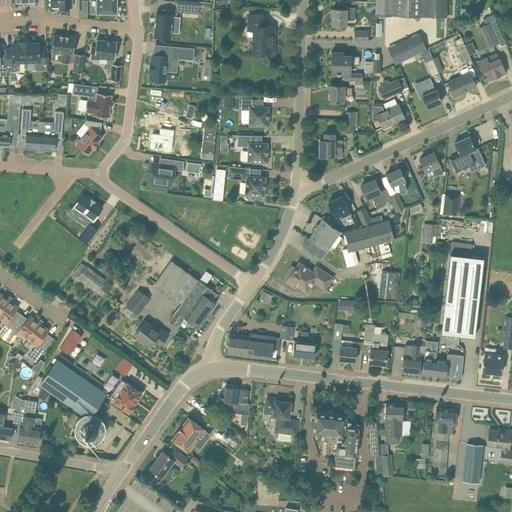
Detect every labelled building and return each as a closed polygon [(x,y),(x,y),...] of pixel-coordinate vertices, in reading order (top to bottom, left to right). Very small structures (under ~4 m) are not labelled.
[(51,0),(51,6),(59,6),(60,9),(70,9),(70,4),(72,4),(72,0),(51,0)] [(117,12),(117,0),(97,0),(97,12),(104,12),(103,18),(115,18),(115,12),(117,12)] [(376,0),(376,14),(447,16),(447,0),(376,0)] [(177,2),(176,11),(198,13),(199,3),(177,2)] [(347,9),(333,8),(332,24),(346,25),(346,19),(355,19),(355,7),(347,6),(347,9)] [(156,13),(154,36),(170,37),(172,14),(156,13)] [(256,30),(256,53),(273,53),(274,42),(271,42),(272,26),(266,26),(267,15),(248,14),(248,30),(256,30)] [(491,21),(496,19),(494,14),(483,19),(485,24),(480,27),(489,47),(500,42),(491,21)] [(499,24),(504,22),(505,18),(503,15),(497,17),(499,24)] [(354,40),(368,41),(369,31),(354,30),(354,40)] [(52,52),(63,53),(62,62),(69,63),(69,62),(74,62),(73,71),(82,72),(85,54),(76,53),(74,53),(76,37),(54,34),(52,52)] [(389,48),(395,63),(426,49),(420,34),(389,48)] [(454,40),(464,62),(471,59),(461,36),(454,40)] [(108,58),(106,70),(112,71),(111,80),(120,81),(122,65),(113,64),(114,59),(115,59),(117,42),(97,39),(96,47),(91,47),(90,58),(100,59),(100,57),(108,58)] [(27,61),(26,41),(19,41),(19,43),(13,43),(13,48),(6,48),(7,71),(16,71),(18,68),(18,62),(27,61)] [(33,41),(26,41),(27,61),(34,61),(35,68),(36,70),(46,70),(46,61),(46,47),(40,47),(39,42),(33,43),(33,41)] [(150,63),(149,72),(151,72),(150,80),(165,81),(167,67),(169,67),(169,58),(193,60),(194,48),(163,46),(162,56),(152,55),(151,63),(150,63)] [(422,52),(431,76),(439,73),(429,49),(422,52)] [(333,72),(343,73),(343,80),(362,80),(362,73),(350,72),(350,64),(359,65),(359,56),(350,56),(350,53),(335,53),(335,58),(333,58),(333,72)] [(506,73),(497,53),(479,61),(488,81),(496,77),(495,76),(499,74),(500,76),(506,73)] [(371,72),(381,72),(381,57),(371,57),(371,72)] [(448,82),(454,96),(455,96),(454,95),(468,88),(468,89),(476,86),(470,73),(448,82)] [(380,87),(384,97),(403,89),(408,86),(404,75),(397,78),(398,80),(380,87)] [(112,100),(112,94),(97,92),(97,93),(90,92),(91,85),(74,83),(72,93),(89,95),(88,99),(86,111),(94,112),(94,115),(101,116),(100,118),(108,119),(108,117),(109,117),(111,106),(113,107),(114,100),(112,100)] [(416,90),(420,98),(420,97),(422,96),(427,108),(442,101),(437,89),(435,90),(432,83),(416,90)] [(352,86),(345,86),(330,85),(330,101),(344,101),(344,95),(352,95),(352,86)] [(58,93),(58,103),(66,103),(67,94),(58,93)] [(21,94),(20,104),(30,104),(30,100),(31,94),(21,94)] [(249,125),(267,125),(267,129),(268,129),(269,107),(252,106),(252,99),(242,98),(241,109),(250,110),(249,125)] [(379,119),(383,128),(391,124),(390,122),(403,116),(404,117),(397,101),(384,107),(383,104),(373,103),(373,118),(374,121),(379,119)] [(9,103),(7,129),(0,128),(0,144),(2,145),(2,146),(8,146),(9,135),(18,136),(20,104),(9,103)] [(33,149),(40,150),(42,127),(30,126),(31,109),(22,108),(21,133),(26,134),(25,148),(33,148),(33,149)] [(53,128),(42,127),(40,150),(47,150),(47,149),(55,150),(56,136),(61,137),(63,111),(55,111),(53,128)] [(358,111),(346,111),(346,119),(355,119),(357,120),(358,111)] [(355,119),(346,119),(346,132),(355,132),(355,119)] [(77,144),(84,149),(83,151),(87,154),(88,152),(89,154),(94,148),(95,148),(99,143),(98,142),(103,136),(96,131),(97,129),(100,130),(102,122),(87,120),(84,123),(90,127),(77,144)] [(152,132),(150,148),(172,151),(174,129),(160,127),(160,133),(152,132)] [(324,140),(320,139),(320,156),(335,156),(335,150),(342,150),(342,143),(335,142),(335,133),(324,133),(324,140)] [(251,143),(251,135),(238,135),(238,146),(249,146),(248,161),(266,162),(266,166),(267,166),(267,143),(251,143)] [(450,158),(456,172),(475,163),(470,152),(476,149),(470,136),(455,142),(460,154),(450,158)] [(420,158),(425,171),(433,168),(436,175),(443,172),(434,152),(420,158)] [(153,162),(151,173),(153,174),(152,184),(168,187),(169,176),(173,176),(174,169),(183,171),(184,161),(171,159),(170,165),(153,162)] [(187,162),(186,171),(199,173),(201,163),(187,162)] [(229,166),(228,177),(247,179),(245,194),(250,194),(249,198),(264,199),(266,177),(249,175),(250,168),(229,166)] [(404,179),(405,179),(400,168),(386,174),(391,185),(399,182),(400,192),(406,191),(404,179)] [(361,185),(367,198),(371,196),(377,208),(385,205),(383,202),(391,199),(386,187),(380,190),(375,179),(361,185)] [(214,190),(213,199),(222,200),(223,191),(214,190)] [(442,213),(456,214),(459,194),(445,192),(442,213)] [(83,193),(72,208),(85,217),(81,223),(86,227),(79,235),(88,242),(98,229),(91,224),(103,206),(95,201),(96,200),(91,197),(91,198),(83,193)] [(390,196),(396,211),(404,208),(397,193),(390,196)] [(343,195),(328,202),(329,203),(331,208),(337,220),(351,213),(343,195)] [(411,213),(422,210),(420,204),(409,207),(411,213)] [(357,211),(363,226),(372,224),(364,207),(357,211)] [(357,211),(350,214),(356,228),(363,226),(357,211)] [(304,246),(322,258),(341,231),(323,218),(319,225),(317,224),(312,231),(314,232),(309,239),(307,238),(303,244),(305,245),(304,246)] [(343,232),(348,251),(394,238),(389,219),(372,224),(363,226),(343,232)] [(422,241),(435,242),(437,224),(424,223),(422,241)] [(482,257),(471,256),(473,244),(451,242),(441,332),(474,336),(482,257)] [(96,292),(105,280),(81,261),(71,273),(96,292)] [(291,264),(285,274),(288,276),(285,280),(294,287),(295,284),(306,292),(313,282),(325,290),(333,278),(316,266),(314,269),(313,271),(299,261),(295,266),(293,265),(291,264)] [(378,296),(396,298),(399,272),(381,270),(378,296)] [(199,280),(182,303),(169,321),(178,328),(185,317),(199,327),(216,302),(206,295),(207,294),(214,299),(218,293),(199,280)] [(126,306),(138,315),(150,298),(138,289),(126,306)] [(272,295),(263,291),(260,298),(269,303),(272,295)] [(0,311),(9,300),(0,292),(0,311)] [(0,331),(0,335),(4,338),(22,314),(16,310),(19,307),(9,300),(0,311),(0,318),(6,322),(5,325),(0,331)] [(337,309),(351,310),(351,309),(352,310),(353,303),(351,303),(338,302),(337,309)] [(413,326),(425,327),(427,315),(414,313),(413,326)] [(19,332),(28,339),(40,323),(30,315),(28,319),(22,314),(4,338),(10,343),(16,334),(19,332)] [(135,334),(150,346),(153,342),(159,347),(169,334),(154,323),(152,326),(145,320),(135,334)] [(335,322),(333,338),(341,339),(342,323),(335,322)] [(40,323),(28,339),(36,345),(35,348),(29,357),(35,361),(53,337),(47,333),(49,330),(40,323)] [(371,340),(370,343),(364,343),(363,353),(370,354),(370,362),(386,364),(389,334),(374,332),(375,324),(366,323),(364,339),(371,340)] [(280,338),(291,339),(293,326),(282,324),(280,338)] [(67,349),(81,332),(73,326),(59,343),(67,349)] [(294,354),(314,357),(316,343),(308,342),(309,331),(301,331),(300,341),(295,340),(294,354)] [(227,352),(271,358),(274,336),(251,333),(250,336),(230,333),(227,352)] [(341,341),(339,359),(355,361),(356,354),(358,354),(359,341),(352,340),(342,339),(342,341),(341,341)] [(419,351),(420,345),(412,344),(405,344),(402,371),(420,373),(422,352),(419,351)] [(446,376),(461,378),(464,355),(448,353),(447,359),(436,358),(437,350),(425,349),(423,374),(446,377),(446,376)] [(92,362),(101,366),(104,357),(95,353),(92,362)] [(503,360),(502,360),(503,354),(494,353),(494,359),(484,358),(483,371),(501,373),(503,360)] [(115,368),(125,375),(133,363),(123,356),(115,368)] [(38,373),(45,361),(41,359),(37,363),(35,364),(32,368),(38,373)] [(106,394),(57,359),(40,384),(89,418),(106,394)] [(18,362),(9,361),(8,371),(16,372),(18,362)] [(108,391),(117,379),(111,374),(102,387),(108,391)] [(114,401),(129,412),(142,393),(127,382),(126,382),(122,379),(109,397),(114,401)] [(223,400),(222,407),(234,409),(233,412),(249,414),(250,403),(247,403),(249,390),(225,386),(224,392),(221,392),(220,400),(223,400)] [(50,393),(43,388),(38,396),(45,401),(50,393)] [(267,397),(265,412),(273,413),(273,415),(278,416),(276,431),(279,431),(278,439),(290,441),(291,433),(295,434),(297,421),(288,419),(288,417),(289,417),(291,402),(278,400),(278,399),(267,397)] [(37,401),(24,399),(17,410),(15,410),(13,422),(21,424),(18,440),(38,443),(41,427),(33,426),(37,401)] [(385,443),(397,444),(397,435),(402,435),(403,420),(404,404),(386,403),(385,419),(386,419),(385,443)] [(439,422),(438,431),(452,433),(453,423),(454,424),(456,409),(436,407),(435,421),(439,422)] [(66,422),(73,427),(80,416),(74,411),(66,422)] [(338,434),(334,466),(354,468),(357,436),(359,426),(351,426),(351,421),(345,420),(346,414),(316,411),(314,420),(313,431),(330,433),(330,436),(335,436),(336,434),(338,434)] [(0,437),(10,439),(12,428),(4,427),(6,413),(0,412),(0,437)] [(204,429),(205,428),(189,416),(172,439),(188,451),(194,443),(196,444),(199,440),(207,430),(204,429)] [(81,431),(82,432),(82,433),(83,434),(84,435),(85,436),(86,436),(86,437),(87,437),(88,437),(89,437),(91,437),(92,437),(93,437),(94,436),(96,435),(97,434),(98,433),(98,432),(99,431),(99,430),(99,429),(99,428),(99,427),(99,426),(99,425),(98,424),(98,423),(97,422),(96,421),(95,421),(94,420),(93,420),(92,419),(91,419),(90,419),(89,419),(88,420),(86,420),(85,421),(84,422),(83,422),(82,424),(82,425),(81,426),(81,427),(81,428),(81,429),(81,430),(81,431)] [(377,421),(368,422),(370,450),(380,449),(379,443),(378,425),(377,421)] [(215,434),(235,449),(238,445),(218,429),(215,434)] [(487,445),(502,447),(500,461),(511,462),(511,450),(509,450),(511,430),(504,429),(504,431),(489,429),(487,445)] [(436,440),(435,460),(447,461),(448,441),(436,440)] [(467,443),(463,480),(479,482),(483,445),(467,443)] [(172,448),(167,455),(173,460),(181,466),(187,459),(172,448)] [(173,460),(167,455),(163,452),(151,468),(161,476),(161,477),(163,479),(167,479),(168,478),(171,475),(171,473),(170,471),(167,468),(173,460)] [(381,455),(383,475),(393,474),(391,454),(381,455)] [(366,507),(378,508),(379,500),(367,499),(366,507)]
